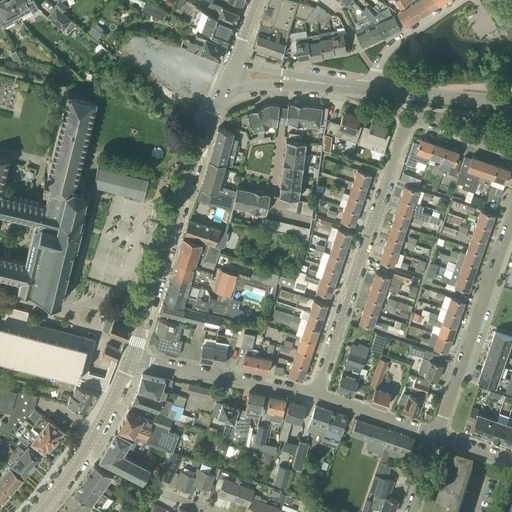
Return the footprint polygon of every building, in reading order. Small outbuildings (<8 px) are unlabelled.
[(0,11),(0,20),(2,24),(12,19),(11,14),(17,11),(11,0),(0,0),(0,8),(1,11),(0,11)] [(11,0),(17,11),(21,17),(38,7),(34,0),(11,0)] [(56,6),(62,11),(67,6),(59,0),(58,0),(54,5),(56,6)] [(180,9),(184,0),(177,0),(174,6),(180,9)] [(253,46),(281,56),(285,43),(294,15),(306,18),(315,6),(297,0),(268,0),(266,6),(267,6),(267,5),(273,7),(271,14),(265,12),(264,11),(263,14),(261,20),(260,22),(256,34),(253,46)] [(405,26),(414,20),(400,0),(395,0),(402,10),(397,13),(405,26)] [(400,0),(414,20),(421,15),(413,2),(411,0),(400,0)] [(421,15),(430,9),(423,0),(416,0),(413,2),(421,15)] [(423,0),(430,9),(438,4),(435,0),(423,0)] [(511,0),(497,0),(490,5),(502,26),(505,25),(507,27),(506,28),(507,37),(511,35),(511,0)] [(218,17),(234,24),(239,13),(214,2),(212,8),(219,10),(220,11),(218,17)] [(151,3),(147,12),(150,13),(163,20),(167,12),(159,7),(151,3)] [(321,8),(316,4),(315,6),(306,18),(304,20),(317,23),(317,20),(314,18),(321,8)] [(196,5),(189,22),(227,43),(234,24),(218,17),(196,5)] [(56,6),(47,16),(63,30),(72,20),(62,11),(56,6)] [(375,24),(381,37),(391,33),(384,16),(382,17),(380,13),(374,16),(366,7),(362,10),(374,24),(375,24)] [(317,20),(319,22),(326,12),(321,8),(314,18),(317,20)] [(395,15),(392,16),(388,8),(380,13),(382,17),(384,16),(391,33),(401,29),(395,15)] [(332,16),(326,12),(319,22),(324,25),(332,16)] [(375,24),(374,24),(356,32),(362,46),(381,37),(375,24)] [(87,32),(97,40),(102,34),(92,26),(87,32)] [(334,51),(349,49),(346,32),(343,26),(336,28),(337,30),(330,31),(334,51)] [(334,53),(334,51),(330,31),(318,33),(319,34),(322,55),(334,53)] [(225,45),(197,34),(194,40),(184,37),(181,45),(220,60),(221,60),(220,59),(222,55),(222,54),(224,50),(225,46),(225,45)] [(310,57),(310,59),(323,57),(322,55),(319,34),(307,36),(310,57)] [(307,36),(295,38),(295,39),(289,40),(291,52),(297,51),(298,59),(310,57),(307,36)] [(16,50),(11,53),(14,59),(22,61),(16,50)] [(75,256),(75,254),(72,254),(74,247),(77,247),(80,234),(82,235),(83,233),(80,233),(82,225),(84,226),(85,224),(82,223),(84,216),(85,217),(85,215),(84,214),(86,207),(87,208),(88,206),(86,206),(88,197),(90,197),(90,195),(89,195),(90,191),(88,188),(85,187),(83,186),(85,177),(79,176),(80,167),(84,151),(87,152),(90,141),(87,141),(97,100),(68,92),(66,99),(63,98),(61,103),(58,114),(62,115),(52,155),(47,154),(47,155),(46,161),(50,162),(50,165),(46,164),(41,185),(40,185),(39,190),(38,189),(38,191),(44,193),(42,199),(35,197),(34,200),(11,195),(12,192),(9,192),(9,194),(1,192),(3,184),(6,184),(9,183),(10,180),(8,179),(7,178),(6,177),(5,177),(10,157),(0,154),(0,275),(13,279),(10,292),(14,293),(14,294),(16,296),(17,296),(17,294),(19,294),(20,291),(28,293),(29,294),(31,293),(40,296),(39,298),(41,299),(42,296),(59,300),(59,303),(61,303),(61,299),(63,291),(66,292),(66,290),(64,289),(65,282),(68,283),(69,281),(66,280),(67,273),(70,274),(71,272),(68,271),(70,264),(72,265),(73,263),(70,263),(72,256),(75,256)] [(167,103),(159,97),(156,101),(164,107),(167,103)] [(288,102),(286,119),(285,121),(291,122),(297,123),(299,103),(294,103),(288,102)] [(262,106),(257,108),(265,126),(270,124),(272,123),(277,123),(279,105),(269,103),(262,106)] [(304,104),(299,103),(297,123),(302,124),(302,123),(308,124),(310,105),(304,104)] [(316,106),(310,105),(308,124),(313,125),(325,127),(328,107),(316,105),(316,106)] [(265,126),(257,108),(253,109),(253,110),(247,112),(248,116),(248,117),(252,126),(254,130),(259,128),(260,128),(265,126)] [(359,116),(344,111),(340,124),(330,120),(326,131),(356,142),(361,126),(357,124),(359,116)] [(387,126),(372,121),(369,129),(364,127),(358,142),(371,146),(372,144),(385,148),(390,136),(384,134),(387,126)] [(233,131),(227,129),(218,127),(212,148),(228,151),(229,148),(236,150),(238,139),(232,137),(233,131)] [(324,135),(323,140),(328,142),(331,143),(332,137),(328,136),(324,135)] [(429,156),(433,142),(421,138),(416,151),(429,156)] [(285,151),(304,153),(305,148),(306,142),(286,139),(285,145),(286,145),(285,151)] [(433,142),(429,156),(441,160),(446,147),(433,142)] [(455,175),(457,169),(460,159),(456,158),(459,151),(446,147),(441,160),(451,163),(448,173),(455,175)] [(232,165),(236,150),(229,148),(228,151),(212,148),(209,160),(225,163),(232,165)] [(283,162),(303,164),(304,159),(303,159),(304,153),(285,151),(284,157),(283,162)] [(423,169),(426,161),(407,155),(405,162),(423,169)] [(474,190),(475,187),(485,160),(472,156),(467,168),(461,166),(456,181),(463,183),(464,180),(470,182),(468,190),(473,192),(474,190)] [(209,160),(207,166),(201,187),(217,191),(230,195),(235,196),(236,190),(219,185),(225,163),(209,160)] [(485,175),(493,178),(497,164),(485,160),(475,187),(480,189),(483,181),(485,175)] [(303,164),(283,162),(282,167),(283,167),(282,173),(301,175),(302,170),(303,164)] [(125,192),(143,197),(143,198),(149,177),(148,176),(148,177),(129,173),(129,172),(123,170),(123,171),(99,165),(99,164),(98,164),(96,171),(94,179),(93,185),(94,185),(118,191),(118,193),(124,194),(125,192)] [(352,167),(344,164),(341,170),(350,173),(352,167)] [(431,172),(436,174),(439,166),(434,164),(431,172)] [(510,169),(497,164),(493,178),(505,182),(510,169)] [(439,166),(436,174),(442,176),(445,168),(439,166)] [(361,170),(358,169),(353,182),(367,186),(371,173),(361,170)] [(301,175),(282,173),(282,179),(281,179),(280,184),(300,187),(301,181),(300,181),(301,175)] [(362,198),(367,186),(353,182),(349,194),(362,198)] [(280,196),(287,197),(292,197),(298,198),(299,192),(300,192),(300,187),(280,184),(280,189),(279,196),(280,196)] [(337,184),(335,189),(343,192),(345,187),(337,184)] [(414,202),(416,194),(422,196),(422,197),(430,200),(432,194),(424,191),(405,185),(401,197),(414,202)] [(238,206),(244,207),(248,189),(242,188),(242,187),(237,186),(236,190),(235,196),(233,206),(238,207),(238,206)] [(495,194),(500,196),(503,188),(497,186),(495,194)] [(201,187),(196,198),(232,210),(233,206),(235,196),(230,195),(217,191),(201,187)] [(255,210),(259,191),(254,190),(248,189),(244,207),(249,209),(255,210)] [(343,192),(335,189),(333,195),(342,197),(343,192)] [(264,192),(259,191),(255,210),(260,212),(260,211),(266,212),(270,194),(264,192)] [(349,194),(345,207),(358,211),(362,198),(349,194)] [(287,197),(280,196),(278,208),(284,209),(287,197)] [(472,196),(470,202),(482,206),(484,200),(472,196)] [(292,197),(290,211),(295,212),(297,199),(298,199),(298,198),(292,197)] [(410,215),(415,217),(423,219),(425,214),(417,211),(419,204),(414,202),(401,197),(396,210),(410,215)] [(467,204),(465,211),(473,213),(475,207),(467,204)] [(354,224),(358,211),(345,207),(341,219),(354,224)] [(328,209),(327,215),(335,217),(337,212),(328,209)] [(396,210),(392,223),(405,227),(410,215),(396,210)] [(476,222),(490,227),(494,214),(481,210),(476,222)] [(221,229),(188,218),(183,234),(221,246),(222,246),(223,246),(224,245),(225,244),(228,234),(228,233),(227,232),(226,231),(221,229)] [(271,220),(269,230),(307,234),(308,225),(271,220)] [(476,222),(472,235),(485,239),(490,227),(476,222)] [(332,226),(324,223),(322,229),(330,231),(332,226)] [(405,227),(392,223),(388,235),(401,240),(405,227)] [(458,230),(467,233),(468,228),(460,225),(458,230)] [(338,228),(333,240),(347,245),(351,232),(338,228)] [(465,238),(467,233),(458,230),(456,235),(465,238)] [(220,248),(183,235),(180,246),(191,249),(189,254),(197,256),(198,254),(204,256),(204,259),(215,263),(220,248)] [(388,235),(384,248),(397,252),(401,240),(388,235)] [(481,252),(485,239),(472,235),(468,247),(481,252)] [(407,241),(415,244),(417,239),(409,236),(407,241)] [(343,257),(347,245),(333,240),(329,253),(343,257)] [(317,243),(316,248),(324,251),(326,246),(317,243)] [(180,246),(174,263),(186,266),(187,262),(195,264),(196,262),(202,264),(201,267),(213,271),(215,263),(204,259),(204,256),(198,254),(197,256),(189,254),(191,249),(180,246)] [(477,264),(481,252),(468,247),(466,253),(460,251),(459,252),(452,250),(450,255),(477,264)] [(316,248),(315,248),(314,254),(322,257),(324,251),(316,248)] [(393,264),(397,252),(384,248),(380,260),(393,264)] [(456,263),(453,270),(472,277),(477,264),(450,255),(440,252),(439,257),(456,263)] [(338,270),(343,257),(329,253),(325,265),(338,270)] [(418,258),(415,270),(414,270),(422,273),(426,261),(418,258)] [(400,261),(398,266),(407,269),(409,263),(400,261)] [(174,263),(171,273),(191,279),(197,281),(198,279),(209,283),(213,271),(201,267),(200,268),(194,266),(195,264),(187,262),(186,266),(174,263)] [(430,262),(426,275),(434,278),(438,265),(430,262)] [(334,282),(338,270),(325,265),(321,278),(334,282)] [(213,290),(218,292),(231,296),(235,286),(241,288),(245,276),(238,274),(220,268),(217,279),(213,290)] [(309,268),(307,273),(315,276),(317,270),(309,268)] [(265,270),(262,281),(276,285),(280,274),(265,270)] [(441,280),(455,285),(468,290),(472,277),(453,270),(451,276),(450,277),(443,275),(441,280)] [(401,280),(376,271),(372,284),(385,289),(397,293),(401,280)] [(171,273),(166,289),(192,296),(193,295),(196,296),(199,287),(189,284),(191,279),(171,273)] [(307,273),(306,273),(304,279),(319,284),(317,290),(330,295),(334,282),(321,278),(315,276),(307,273)] [(280,274),(277,282),(304,291),(307,283),(295,279),(280,274)] [(372,284),(367,296),(381,301),(385,289),(372,284)] [(413,296),(417,287),(411,284),(407,293),(413,296)] [(163,299),(183,305),(185,299),(191,301),(194,302),(192,308),(208,312),(209,307),(213,308),(215,301),(216,299),(210,297),(208,301),(200,299),(201,297),(196,296),(193,295),(192,296),(166,289),(163,299)] [(437,291),(435,297),(443,300),(445,294),(437,291)] [(231,297),(231,296),(218,292),(216,299),(215,301),(228,305),(231,297)] [(298,300),(306,303),(308,297),(300,294),(298,300)] [(381,301),(367,296),(363,309),(377,313),(381,301)] [(451,296),(447,309),(460,313),(464,301),(451,296)] [(228,305),(237,308),(240,300),(231,297),(228,305)] [(388,297),(387,302),(395,305),(396,299),(388,297)] [(217,332),(218,326),(221,315),(212,313),(211,313),(208,312),(192,308),(184,306),(185,305),(183,305),(163,299),(159,312),(203,323),(202,329),(205,329),(217,332)] [(314,299),(309,312),(323,316),(327,304),(314,299)] [(215,301),(213,308),(212,313),(221,315),(234,319),(237,308),(228,305),(215,301)] [(399,301),(398,307),(410,311),(412,305),(399,301)] [(395,305),(387,302),(385,308),(393,311),(395,305)] [(0,361),(76,381),(105,388),(122,347),(121,347),(119,347),(119,348),(107,344),(102,354),(112,358),(105,376),(89,372),(89,369),(87,369),(90,357),(91,357),(96,338),(84,335),(83,337),(79,336),(80,334),(79,334),(78,338),(76,338),(76,336),(71,335),(71,336),(66,335),(67,333),(61,332),(61,334),(56,333),(57,331),(52,330),(51,331),(47,330),(47,328),(42,327),(42,329),(37,328),(38,326),(32,324),(31,326),(29,326),(30,321),(29,323),(25,322),(28,311),(23,309),(24,308),(21,307),(21,309),(5,305),(3,312),(2,312),(0,318),(0,361)] [(243,310),(237,308),(234,318),(240,320),(243,310)] [(323,316),(309,312),(307,319),(274,308),(272,313),(273,313),(319,329),(323,316)] [(377,313),(363,309),(359,321),(372,326),(377,313)] [(447,309),(442,321),(456,326),(460,313),(447,309)] [(430,311),(428,317),(437,319),(439,314),(430,311)] [(301,336),(301,337),(315,341),(319,329),(273,313),(271,319),(290,325),(289,325),(298,328),(296,334),(301,336)] [(110,314),(103,329),(123,337),(122,340),(123,341),(124,341),(131,324),(115,316),(110,314)] [(159,317),(156,331),(160,332),(158,340),(155,341),(159,348),(161,348),(160,350),(179,355),(181,345),(182,340),(178,339),(179,333),(181,323),(159,317)] [(440,327),(438,334),(451,338),(456,326),(442,321),(437,319),(428,317),(427,322),(440,327)] [(235,345),(240,346),(243,333),(246,322),(237,320),(233,336),(236,337),(235,345)] [(191,339),(197,340),(199,328),(193,327),(191,339)] [(205,329),(202,329),(199,328),(197,340),(203,341),(205,329)] [(491,340),(509,347),(511,337),(511,336),(494,330),(491,340)] [(387,336),(376,332),(370,348),(381,352),(387,336)] [(447,351),(451,338),(438,334),(432,332),(429,339),(422,336),(420,342),(447,351)] [(240,346),(251,348),(254,335),(243,333),(240,346)] [(234,348),(235,345),(236,337),(233,336),(230,336),(228,347),(234,348)] [(310,354),(315,341),(301,337),(297,349),(310,354)] [(293,342),(285,339),(283,345),(291,348),(293,342)] [(505,356),(509,347),(491,340),(488,350),(505,356)] [(266,351),(273,352),(274,344),(268,343),(266,351)] [(352,343),(336,389),(344,392),(345,395),(349,396),(351,394),(352,395),(355,386),(358,385),(359,381),(358,378),(362,368),(369,347),(358,343),(357,345),(352,343)] [(215,346),(202,344),(200,359),(212,361),(215,346)] [(291,348),(283,345),(280,344),(279,349),(290,353),(291,348)] [(443,363),(441,363),(444,355),(411,344),(408,352),(429,359),(424,375),(429,377),(429,378),(431,378),(437,379),(443,363)] [(224,363),(227,348),(215,346),(212,361),(224,363)] [(293,362),(306,366),(310,354),(297,349),(293,362)] [(484,360),(502,366),(505,356),(488,350),(484,360)] [(242,367),(255,369),(258,355),(245,353),(242,367)] [(258,355),(255,369),(268,372),(271,358),(258,355)] [(375,387),(370,402),(385,408),(391,392),(379,388),(385,370),(387,371),(388,366),(387,365),(388,361),(380,358),(369,385),(375,387)] [(481,369),(499,376),(502,366),(484,360),(481,369)] [(302,379),(306,366),(293,362),(289,374),(302,379)] [(495,386),(499,376),(481,369),(477,380),(495,386)] [(165,379),(142,374),(138,389),(164,397),(172,400),(172,402),(183,406),(186,397),(175,393),(162,388),(165,379)] [(410,394),(402,392),(397,402),(398,402),(400,402),(405,404),(406,404),(405,409),(406,409),(408,411),(410,411),(411,411),(417,413),(420,404),(422,405),(424,400),(425,401),(428,393),(427,392),(430,381),(416,376),(412,387),(420,390),(418,396),(410,394)] [(58,389),(92,398),(93,395),(95,395),(98,391),(96,389),(96,388),(61,378),(58,389)] [(215,389),(189,383),(187,391),(213,397),(215,389)] [(37,395),(28,393),(0,385),(0,410),(9,413),(7,423),(0,421),(0,428),(8,433),(19,418),(24,421),(28,415),(34,407),(32,406),(34,399),(32,398),(33,395),(37,396),(37,395)] [(92,398),(58,389),(56,396),(68,399),(67,403),(87,408),(87,407),(89,407),(92,402),(90,401),(92,398),(93,398),(92,398)] [(172,400),(164,397),(163,399),(137,390),(132,401),(158,411),(157,412),(173,418),(175,411),(170,408),(172,402),(172,400)] [(259,416),(261,408),(262,409),(265,394),(249,391),(246,406),(244,415),(251,416),(251,414),(259,416)] [(285,412),(283,412),(285,399),(270,395),(265,418),(283,421),(285,412)] [(218,416),(222,403),(216,400),(212,414),(218,416)] [(290,400),(282,429),(279,438),(286,440),(292,419),(301,422),(306,404),(290,400)] [(225,421),(221,435),(230,439),(235,422),(236,417),(238,411),(239,408),(238,408),(236,406),(234,405),(232,406),(229,405),(229,403),(228,405),(222,403),(218,416),(217,419),(225,421)] [(315,405),(307,430),(323,436),(331,410),(315,405)] [(153,420),(127,410),(122,419),(176,442),(179,434),(169,429),(170,427),(173,418),(157,412),(157,413),(156,412),(153,420)] [(331,410),(323,436),(339,441),(347,416),(331,410)] [(481,434),(487,416),(477,413),(471,430),(481,434)] [(48,419),(41,415),(32,426),(39,431),(40,430),(55,441),(59,436),(60,435),(62,433),(62,431),(63,430),(61,429),(61,428),(48,419)] [(487,416),(481,434),(491,437),(497,419),(487,416)] [(235,422),(230,439),(245,444),(250,419),(236,417),(235,422)] [(172,452),(172,450),(176,442),(122,419),(117,428),(146,439),(145,441),(171,452),(172,452)] [(369,448),(382,452),(389,430),(356,419),(351,433),(371,440),(369,448)] [(506,423),(497,419),(491,437),(500,440),(506,423)] [(510,444),(511,437),(511,424),(506,423),(500,440),(510,444)] [(255,441),(264,443),(268,427),(259,425),(255,441)] [(54,442),(55,441),(40,430),(39,431),(36,435),(25,427),(21,433),(18,431),(15,434),(18,436),(20,437),(28,443),(41,455),(47,447),(49,448),(50,447),(52,446),(54,444),(54,442)] [(132,449),(126,447),(132,437),(116,430),(107,445),(146,465),(149,458),(132,449)] [(389,430),(382,452),(378,461),(391,465),(387,463),(389,455),(407,461),(415,438),(389,430)] [(13,440),(9,445),(33,466),(37,461),(38,462),(41,459),(41,457),(42,455),(41,455),(28,443),(20,437),(15,442),(13,440)] [(177,449),(186,452),(191,440),(182,437),(177,449)] [(309,441),(300,439),(293,465),(302,468),(309,441)] [(294,450),(296,443),(289,441),(287,448),(294,450)] [(33,466),(9,445),(6,449),(10,452),(9,453),(15,458),(11,463),(25,475),(26,474),(28,474),(31,471),(30,469),(33,466)] [(107,445),(103,452),(99,459),(139,479),(143,481),(150,467),(146,465),(107,445)] [(165,467),(175,472),(183,455),(172,450),(172,452),(171,452),(165,467)] [(0,465),(6,470),(4,472),(0,476),(0,480),(11,491),(11,490),(19,482),(21,482),(23,479),(23,477),(0,455),(0,465)] [(388,496),(394,480),(386,477),(391,465),(378,461),(369,490),(380,494),(388,496)] [(95,464),(84,478),(109,496),(114,499),(117,496),(112,492),(112,491),(105,486),(104,488),(102,487),(113,474),(95,464)] [(274,483),(286,486),(291,468),(279,465),(274,483)] [(465,485),(469,471),(450,465),(439,499),(458,505),(463,491),(468,493),(470,487),(465,485)] [(193,484),(195,485),(208,490),(215,474),(214,474),(197,467),(194,475),(196,476),(193,484)] [(196,476),(194,475),(181,470),(175,486),(192,492),(195,485),(193,484),(196,476)] [(84,478),(73,493),(94,504),(100,507),(106,500),(109,496),(84,478)] [(232,500),(239,484),(224,478),(218,494),(232,500)] [(0,498),(2,501),(3,501),(6,497),(6,496),(8,497),(11,494),(10,492),(11,492),(11,491),(0,480),(0,498)] [(232,500),(247,505),(251,497),(254,489),(239,484),(232,500)] [(87,511),(94,504),(73,493),(61,508),(57,511),(87,511)] [(385,511),(393,511),(398,500),(398,499),(388,496),(380,494),(375,509),(385,511)] [(251,497),(247,505),(245,511),(262,511),(266,503),(251,497)] [(456,511),(458,505),(439,499),(435,511),(456,511)] [(371,511),(375,503),(365,500),(362,510),(367,511),(371,511)] [(157,511),(160,506),(155,503),(150,511),(157,511)] [(262,511),(279,511),(281,509),(266,503),(262,511)]
